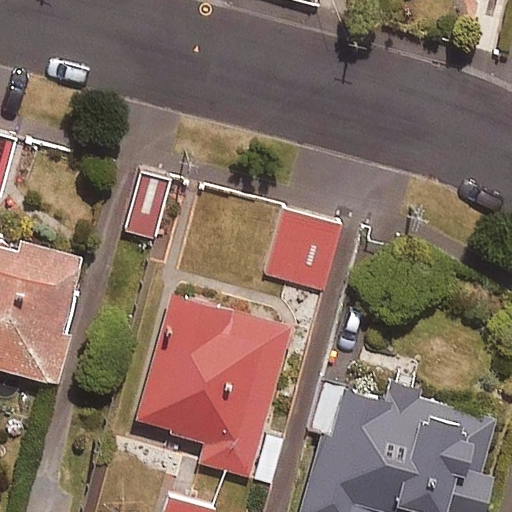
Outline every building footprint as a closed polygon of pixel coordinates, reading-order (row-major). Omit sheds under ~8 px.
[(0,134),(0,200),(2,201),(19,140),(0,134)] [(170,178),(140,170),(125,228),(155,236),(170,178)] [(342,224),(285,208),(267,272),(323,288),(342,224)] [(0,366),(60,383),(75,331),(66,328),(86,257),(24,239),(22,247),(0,241),(0,366)] [(294,327),(179,292),(140,418),(205,437),(198,460),(248,475),(294,327)] [(384,399),(339,385),(299,511),(390,511),(391,509),(399,511),(483,511),(496,475),(481,470),(497,419),(388,385),(384,399)] [(213,511),(215,507),(172,495),(167,511),(213,511)]
